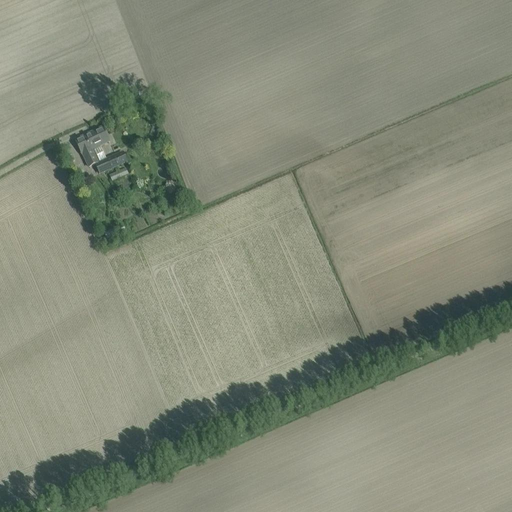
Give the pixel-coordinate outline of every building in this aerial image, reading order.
[(92,151),(110,142),(103,128),(76,141),(82,155),(83,155),(89,168),(98,164),(92,151)] [(127,163),(123,154),(106,161),(110,170),(127,163)] [(75,168),(70,157),(65,159),(70,171),(75,168)] [(127,169),(110,177),(112,182),(129,175),(127,169)] [(124,226),(106,233),(110,243),(128,235),(124,226)]
